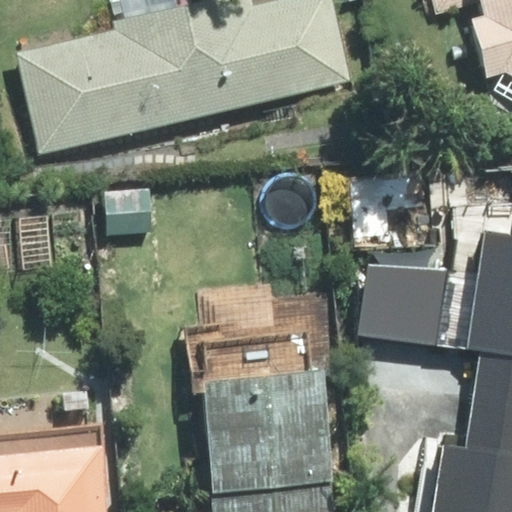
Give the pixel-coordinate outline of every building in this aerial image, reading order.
[(34,159),(347,87),(326,0),(296,0),(247,12),(244,0),(220,0),(108,26),(110,35),(11,58),(34,159)] [(479,84),(498,79),(511,86),(511,0),(428,0),(434,18),(471,7),(475,22),(462,26),(479,84)] [(511,236),(481,232),(463,346),(477,349),(468,398),(511,404),(511,236)] [(327,511),(315,379),(192,391),(203,511),(327,511)] [(511,511),(511,404),(468,398),(462,445),(439,442),(427,511),(511,511)] [(97,511),(92,456),(0,464),(0,511),(97,511)]
